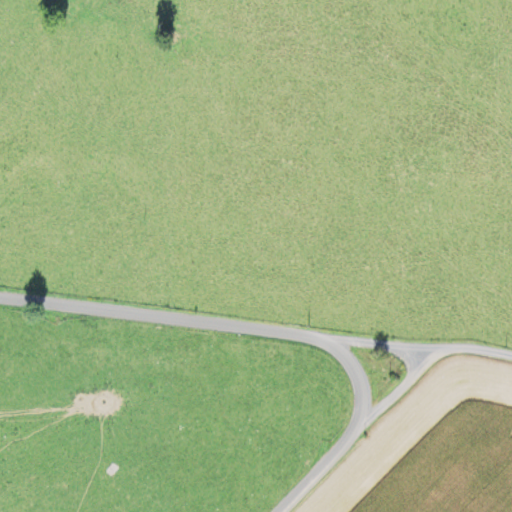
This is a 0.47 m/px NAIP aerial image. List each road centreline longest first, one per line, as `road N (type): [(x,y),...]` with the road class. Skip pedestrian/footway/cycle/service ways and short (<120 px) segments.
road 1 (residential): [(457,346),(0,297)]
road 2 (residential): [(270,511),(359,424),(457,346)]
